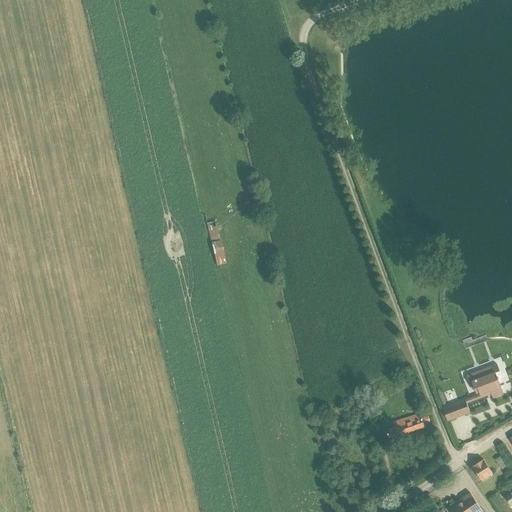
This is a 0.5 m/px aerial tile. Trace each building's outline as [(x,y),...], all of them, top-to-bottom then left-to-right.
[(202,207),(215,262),(227,259),(214,204),(202,207)] [(499,369),(476,377),(480,389),(493,384),(496,395),(506,392),(499,369)] [(447,405),(452,418),(474,410),(469,396),(447,405)] [(396,427),(387,430),(390,439),(425,427),(424,424),(431,422),(428,412),(421,415),(421,413),(394,422),(396,427)] [(499,476),(485,453),(470,462),(485,485),(499,476)] [(511,502),(511,481),(500,489),(510,504),(511,502)] [(446,511),(482,511),(472,495),(446,511)]
